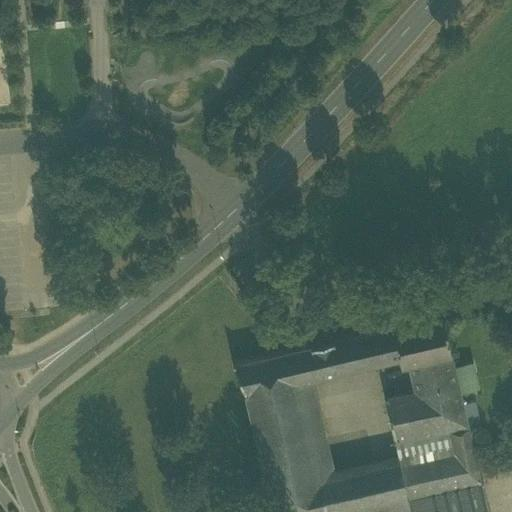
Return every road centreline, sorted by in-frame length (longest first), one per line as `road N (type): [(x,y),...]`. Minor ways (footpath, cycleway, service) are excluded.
road 1 (secondary): [(231,211),(433,0)]
road 2 (secondary): [(6,386),(149,286),(231,211)]
road 3 (residential): [(231,211),(191,162),(154,144),(109,138)]
road 4 (residential): [(109,138),(97,0)]
